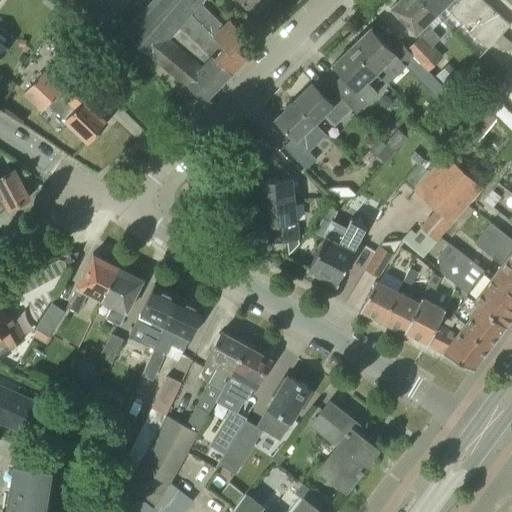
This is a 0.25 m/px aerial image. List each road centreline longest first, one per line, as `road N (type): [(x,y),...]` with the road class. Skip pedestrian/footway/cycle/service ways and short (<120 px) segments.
road 1 (residential): [(479,419),(119,206)]
road 2 (residential): [(119,206),(339,0)]
road 3 (residential): [(104,197),(0,131)]
